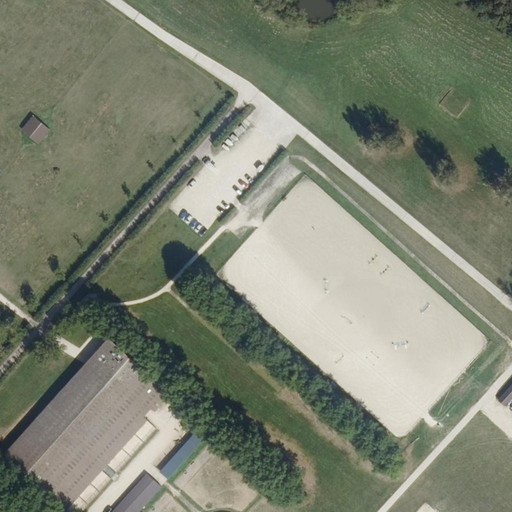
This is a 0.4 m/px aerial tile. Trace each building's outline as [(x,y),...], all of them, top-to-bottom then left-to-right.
[(33,116),(20,131),(38,145),(51,131),(33,116)] [(116,352),(107,343),(91,360),(129,396),(38,495),(56,511),(163,397),(139,375),(142,371),(119,349),(116,352)] [(129,396),(91,360),(0,457),(0,459),(38,495),(129,396)] [(504,407),(511,398),(511,384),(497,401),(504,407)] [(390,433),(413,433),(413,419),(391,419),(390,433)] [(144,434),(152,427),(148,422),(140,429),(144,434)] [(205,427),(161,473),(168,480),(212,434),(205,427)] [(113,511),(124,511),(154,481),(148,475),(113,511)] [(154,481),(124,511),(138,511),(161,488),(154,481)]
